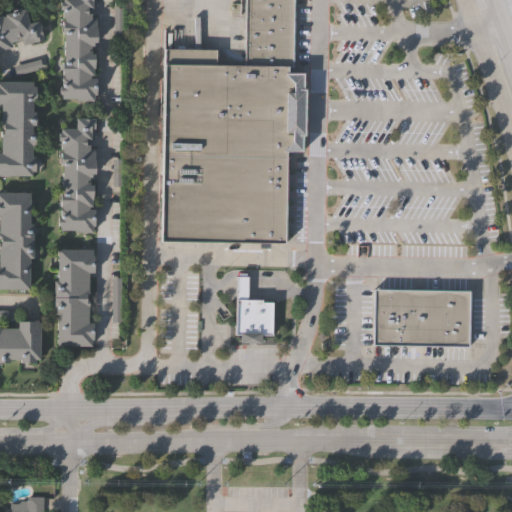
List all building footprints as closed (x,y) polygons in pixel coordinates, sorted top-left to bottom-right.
[(93,44),(90,44),(90,47),(88,47),(88,51),(91,51),(91,52),(94,52),(94,67),(93,67),(93,72),(90,73),(90,76),(96,76),(95,93),(94,93),(94,98),(61,97),(61,92),(59,92),(59,84),(61,84),(61,76),(63,76),(63,73),(61,73),(61,60),(63,60),(64,32),(61,32),(62,20),(63,20),(63,16),(62,16),(62,8),(59,8),(59,0),(96,0),(96,6),(86,5),(86,12),(90,12),(90,16),(95,17),(94,26),(97,26),(96,41),(93,41),(93,44)] [(292,0),(292,64),(287,64),(244,63),(244,0),(292,0)] [(0,14),(12,11),(12,9),(19,7),(19,8),(24,7),(28,22),(38,19),(42,36),(32,39),(32,36),(21,38),(20,34),(14,36),(15,39),(11,40),(12,44),(3,46),(3,49),(0,49),(0,14)] [(244,63),(287,64),(287,72),(302,72),(302,87),(304,87),(303,134),(301,134),(301,150),(285,150),(284,242),(160,241),(163,48),(215,49),(214,63),(244,63)] [(0,82),(32,82),(32,88),(35,88),(35,102),(32,102),(32,114),(35,114),(35,126),(31,126),(31,133),(35,133),(35,146),(31,147),(31,158),(34,158),(34,172),(31,172),(31,176),(0,176),(0,154),(1,154),(1,105),(0,105),(0,82)] [(91,233),(79,233),(79,232),(74,232),(74,231),(59,231),(59,227),(57,227),(57,217),(60,217),(60,210),(62,210),(62,207),(60,207),(60,195),(61,195),(62,167),(60,167),(60,154),(62,154),(62,150),(60,150),(60,143),(58,143),(58,134),(60,134),(60,129),(75,130),(75,120),(95,120),(94,140),(90,140),(90,141),(85,141),(85,146),(89,146),(89,152),(93,152),(93,176),(91,176),(91,179),(88,179),(88,182),(86,182),(86,184),(88,184),(88,188),(92,188),(92,201),(91,201),(91,207),(88,207),(88,211),(93,211),(93,227),(91,227),(91,233)] [(0,192),(28,192),(29,224),(32,224),(32,257),(28,257),(28,288),(0,288),(0,192)] [(92,272),(87,272),(87,323),(92,323),(92,346),(56,346),(56,314),(52,314),(53,279),(57,279),(57,249),(92,249),(92,272)] [(120,318),(110,318),(110,274),(120,274),(120,318)] [(234,300),(235,277),(246,277),(246,300),(261,300),(260,303),(271,303),(270,336),(258,336),(258,342),(240,342),(240,335),(233,335),(234,300)] [(373,341),(374,287),(468,289),(466,343),(373,341)] [(0,317),(0,307),(9,307),(9,318),(0,317)] [(39,322),(39,358),(34,358),(34,364),(20,364),(20,358),(9,358),(9,362),(0,362),(0,327),(17,327),(17,320),(36,320),(36,322),(39,322)] [(42,498),(42,511),(4,511),(4,498),(42,498)]
